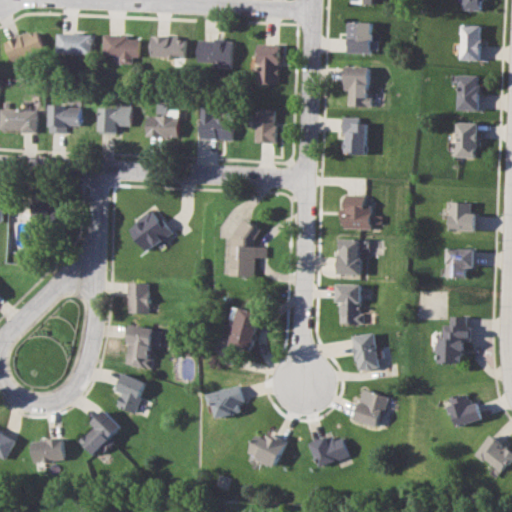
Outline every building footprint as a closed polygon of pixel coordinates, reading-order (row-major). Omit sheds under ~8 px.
[(460,8),(460,0),(481,0),(481,9),(460,8)] [(348,20),(373,21),(372,38),(379,38),(379,49),(372,49),(372,53),(347,52),(348,20)] [(461,22),(482,23),(481,59),(459,58),(461,22)] [(7,40),(32,29),(33,33),(39,31),(46,48),(16,61),(7,40)] [(61,32),(95,33),(94,53),(60,51),(61,32)] [(105,54),(106,32),(132,33),(132,38),(142,38),(141,55),(135,54),(134,63),(123,62),(123,55),(105,54)] [(155,33),(180,34),(180,38),(190,39),(189,56),(154,55),(155,33)] [(201,59),(202,37),(217,38),(217,35),(227,36),(227,39),(234,40),(232,67),(217,65),(217,60),(201,59)] [(260,82),(261,43),(282,43),(281,82),(260,82)] [(345,64),(369,65),(369,94),(373,94),(373,104),(350,103),(350,89),(344,88),(345,64)] [(459,73),(481,74),(480,109),(458,108),(459,73)] [(50,130),(52,102),(84,105),(83,124),(68,123),(67,131),(50,130)] [(101,131),(102,107),(116,107),(116,103),(134,104),(133,124),(118,123),(118,132),(101,131)] [(204,136),(205,103),(217,103),(216,116),(236,117),(235,138),(204,136)] [(3,107),(40,109),(39,131),(24,131),(24,128),(3,127),(3,107)] [(150,115),(170,115),(170,108),(181,108),(180,135),(150,134),(150,115)] [(258,140),(258,126),(255,126),(256,115),(260,115),(260,108),(277,108),(276,124),(280,124),(280,141),(258,140)] [(346,150),(347,132),(343,131),(344,115),(361,116),(361,121),(368,121),(366,151),(346,150)] [(457,120),(479,121),(477,155),(456,154),(457,120)] [(343,227),(344,217),(339,216),(340,206),(346,206),(347,192),(367,193),(366,204),(372,205),(372,214),(383,215),(383,223),(373,222),(372,229),(343,227)] [(447,199),(473,201),(473,212),(477,212),(476,229),(449,228),(450,208),(447,208),(447,199)] [(59,202),(31,203),(32,217),(59,216),(59,202)] [(133,229),(145,220),(141,215),(154,206),(162,217),(166,214),(177,231),(148,251),(133,229)] [(233,273),(234,234),(247,216),(263,228),(257,237),(257,244),(268,244),(267,256),(257,255),(257,273),(233,273)] [(339,271),(340,238),(360,238),(360,257),(364,257),(363,272),(339,271)] [(444,274),(445,245),(474,246),(473,266),(468,265),(467,275),(444,274)] [(129,279),(150,281),(148,312),(128,311),(129,279)] [(340,320),(341,301),(336,301),(337,281),(362,282),(360,311),(365,312),(364,321),(340,320)] [(234,340),(242,305),(263,310),(255,345),(234,340)] [(437,361),(438,336),(442,336),(443,322),(451,323),(451,315),(466,315),(466,325),(471,325),(471,338),(465,338),(464,362),(437,361)] [(123,361),(130,322),(153,326),(148,355),(152,356),(150,366),(123,361)] [(359,368),(353,333),(376,330),(381,365),(359,368)] [(114,387),(121,370),(145,380),(132,410),(117,404),(122,390),(114,387)] [(207,393),(243,383),(248,399),(242,400),(245,411),(221,418),(216,402),(210,403),(207,393)] [(354,417),(365,387),(388,396),(377,426),(354,417)] [(447,406),(452,404),(450,396),(466,391),(468,398),(472,396),(474,402),(479,400),(485,418),(457,427),(452,411),(449,412),(447,406)] [(79,439),(93,425),(89,421),(105,406),(122,424),(109,436),(114,441),(104,450),(100,446),(93,453),(79,439)] [(0,454),(0,430),(16,439),(6,458),(0,454)] [(248,451),(258,432),(265,436),(267,433),(272,435),(274,431),(289,439),(274,465),(248,451)] [(475,452),(490,432),(511,448),(511,457),(502,470),(486,458),(484,459),(475,452)] [(308,442),(331,433),(334,440),(344,436),(351,456),(318,469),(308,442)] [(32,440),(62,436),(65,458),(34,462),(32,440)]
